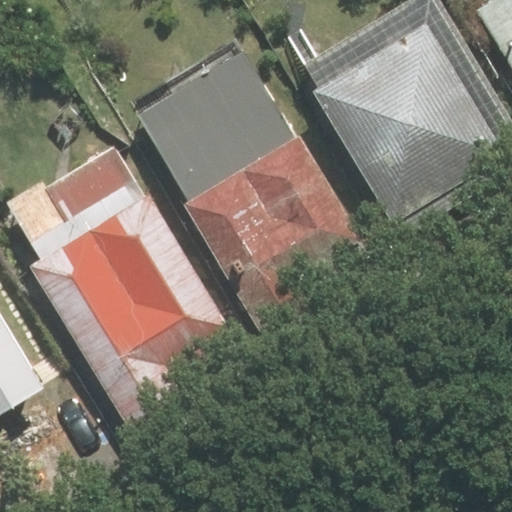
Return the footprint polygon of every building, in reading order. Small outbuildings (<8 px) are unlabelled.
[(511,0),(481,0),(471,7),(511,77),(511,0)] [(311,89),(390,224),(501,161),(422,25),(311,89)] [(185,197),(177,202),(274,368),(329,336),(310,304),(372,268),(245,50),(136,113),(185,197)] [(36,259),(28,263),(125,429),(179,398),(160,365),(222,329),(116,147),(7,210),(36,259)] [(0,414),(42,389),(0,320),(0,414)]
